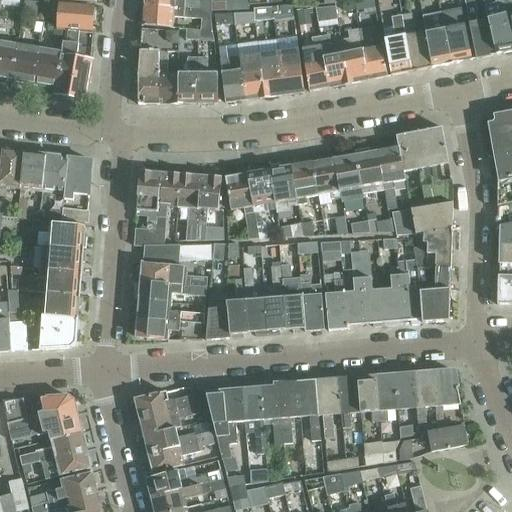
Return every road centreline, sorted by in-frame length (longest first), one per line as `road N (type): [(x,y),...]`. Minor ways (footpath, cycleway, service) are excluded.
road 1 (residential): [(104,369),(477,340)]
road 2 (residential): [(457,90),(286,126),(116,133)]
road 3 (residential): [(477,340),(476,192),(457,90)]
road 4 (residential): [(104,369),(116,133)]
road 5 (residential): [(132,511),(104,369)]
road 6 (residential): [(116,133),(110,119),(119,0)]
